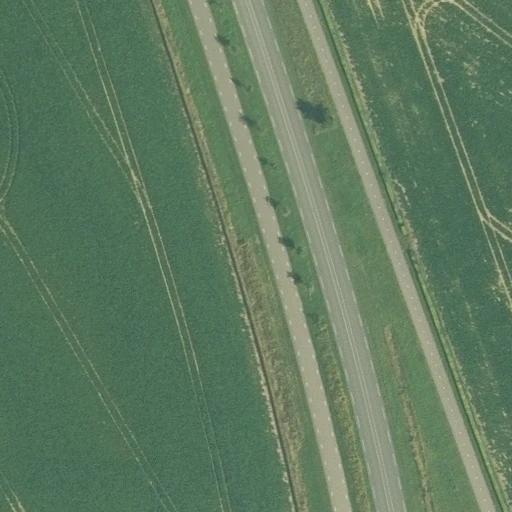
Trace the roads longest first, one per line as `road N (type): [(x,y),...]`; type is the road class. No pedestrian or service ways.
road 1 (primary): [(245,0),(320,235),(390,511)]
road 2 (unclassified): [(198,0),(284,281),(341,511)]
